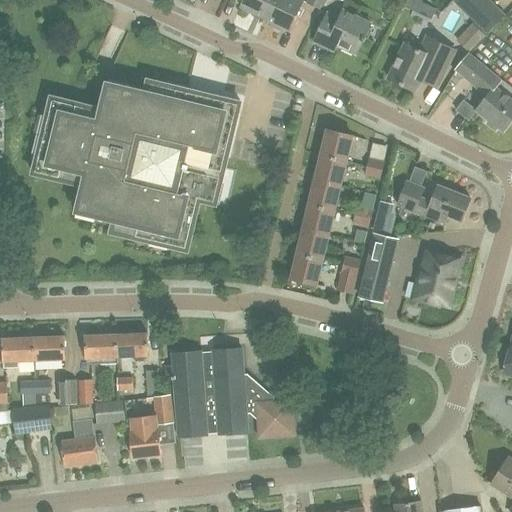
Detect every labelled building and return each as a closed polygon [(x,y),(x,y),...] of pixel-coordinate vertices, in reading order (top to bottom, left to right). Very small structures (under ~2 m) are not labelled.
[(244,0),(241,8),(266,20),(274,0),(244,0)] [(304,2),(300,0),(274,0),(266,20),(276,24),(275,27),(275,29),(284,33),(286,32),(287,30),(290,31),(304,2)] [(325,0),(308,0),(307,3),(321,10),(325,0)] [(503,19),(483,0),(473,0),(463,11),(475,23),(488,35),(503,19)] [(328,14),(313,43),(325,49),(329,42),(356,56),(372,25),(344,10),(339,20),(328,14)] [(475,23),(458,40),(471,53),(488,35),(475,23)] [(428,38),(421,51),(406,44),(389,79),(415,93),(421,81),(437,89),(455,52),(428,38)] [(511,121),(511,101),(496,89),(502,81),(489,71),(490,70),(469,54),(456,72),(488,97),(477,111),(491,122),(488,125),(496,131),(499,128),(504,132),(511,121)] [(217,206),(241,107),(242,104),(202,94),(199,102),(186,98),(188,90),(148,81),(145,92),(108,83),(101,109),(51,97),(33,174),(84,186),(78,213),(115,222),(112,233),(189,252),(201,202),(217,206)] [(322,155),(348,162),(354,137),(328,131),(322,155)] [(348,162),(322,155),(316,180),(342,187),(348,162)] [(367,167),(383,170),(386,161),(370,157),(367,167)] [(383,170),(367,167),(365,176),(381,180),(383,170)] [(342,187),(316,180),(310,205),(336,212),(342,187)] [(421,199),(425,189),(407,183),(398,206),(446,225),(448,218),(462,223),(471,199),(438,187),(432,203),(421,199)] [(336,212),(310,205),(304,230),(330,237),(336,212)] [(355,216),(371,220),(374,211),(358,207),(355,216)] [(392,237),(397,217),(381,213),(376,233),(392,237)] [(371,220),(355,216),(353,225),(369,229),(371,220)] [(330,237),(304,230),(298,255),(323,262),(330,237)] [(424,267),(422,267),(414,300),(439,306),(439,303),(449,306),(456,275),(459,276),(462,262),(459,261),(460,259),(428,251),(424,267)] [(323,262),(298,255),(292,280),(317,286),(323,262)] [(343,266),(359,270),(362,259),(345,255),(343,266)] [(361,297),(382,302),(392,261),(371,256),(361,297)] [(359,270),(343,266),(337,291),(353,295),(359,270)] [(118,358),(119,358),(150,357),(149,334),(117,335),(118,358)] [(118,358),(117,335),(86,337),(87,360),(88,360),(88,365),(119,364),(119,358),(118,358)] [(66,337),(34,338),(35,361),(67,360),(66,337)] [(19,362),(35,361),(34,338),(3,340),(4,362),(5,369),(20,369),(19,362)] [(202,352),(173,354),(180,438),(208,436),(208,433),(221,432),(221,435),(249,433),(248,415),(251,415),(259,422),(261,438),(297,435),(294,400),(276,401),(276,397),(249,374),(245,374),(243,349),(214,351),(215,354),(202,355),(202,352)] [(134,390),(133,377),(118,378),(119,391),(134,390)] [(78,380),(79,405),(94,403),(93,379),(78,380)] [(37,394),(36,380),(21,381),(22,395),(37,394)] [(36,380),(37,394),(51,394),(50,380),(36,380)] [(79,405),(78,380),(58,381),(59,405),(79,405)] [(8,383),(0,383),(0,412),(9,411),(8,404),(8,383)] [(162,456),(160,429),(159,425),(175,424),(172,397),(156,398),(158,417),(132,419),(133,432),(132,432),(134,459),(162,456)] [(126,422),(124,400),(96,403),(98,425),(126,422)] [(50,407),(37,409),(41,433),(54,431),(50,407)] [(76,440),(62,442),(66,468),(99,463),(91,407),(72,410),(76,440)] [(37,409),(25,411),(28,434),(41,433),(37,409)] [(16,436),(28,434),(25,411),(12,413),(16,436)] [(511,511),(511,459),(508,457),(491,485),(511,498),(511,509),(510,511),(511,511)] [(423,511),(422,502),(395,506),(396,511),(423,511)]
